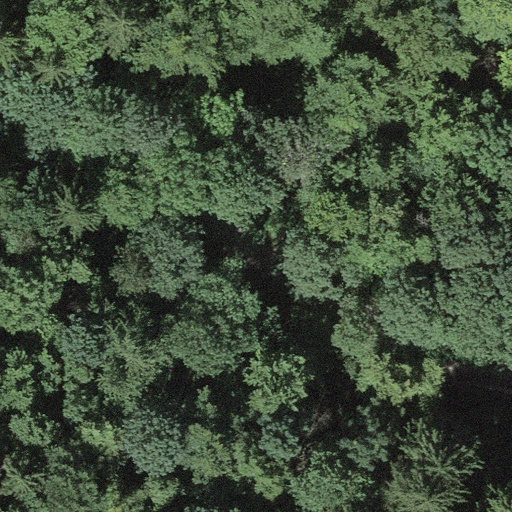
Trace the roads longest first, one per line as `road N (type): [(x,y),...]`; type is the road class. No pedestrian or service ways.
road 1 (track): [(0,93),(414,345),(511,368)]
road 2 (track): [(412,0),(481,71),(511,88)]
